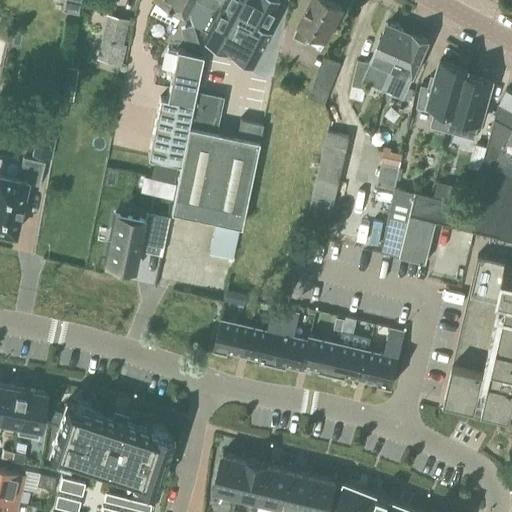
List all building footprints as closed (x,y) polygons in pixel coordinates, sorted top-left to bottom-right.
[(79,0),(62,0),(61,9),(77,12),(79,0)] [(155,0),(157,1),(151,13),(176,26),(182,14),(194,20),(190,4),(192,0),(155,0)] [(215,0),(213,4),(202,26),(204,27),(209,29),(205,37),(219,44),(232,51),(252,62),(255,56),(271,26),(264,22),(275,0),(215,0)] [(343,9),(326,0),(312,0),(299,26),(294,36),(299,39),(297,42),(301,45),(303,41),(307,43),(312,33),(327,40),(343,9)] [(106,13),(101,37),(124,42),(129,19),(106,13)] [(373,58),(391,67),(394,68),(405,38),(404,38),(406,31),(388,23),(373,58)] [(405,38),(394,68),(388,81),(407,89),(413,76),(414,77),(429,42),(406,31),(404,38),(405,38)] [(149,158),(180,164),(203,55),(203,54),(197,37),(185,40),(186,50),(177,48),(165,98),(162,98),(149,158)] [(339,67),(341,63),(325,56),(324,56),(308,97),(324,104),(327,98),(339,67)] [(370,63),(359,61),(353,86),(364,89),(370,63)] [(449,131),(467,68),(440,61),(436,76),(433,75),(430,87),(421,84),(417,105),(435,111),(431,126),(449,131)] [(68,66),(62,98),(72,100),(78,68),(68,66)] [(481,123),(493,81),(466,73),(467,68),(449,131),(475,138),(480,123),(481,123)] [(180,164),(170,212),(242,226),(263,125),(240,120),(237,135),(216,131),(224,96),(196,90),(180,164)] [(511,110),(501,105),(499,103),(494,119),(475,190),(474,197),(472,204),(435,196),(416,191),(411,215),(436,221),(499,235),(511,238),(511,110)] [(347,136),(329,132),(306,228),(328,233),(350,137),(347,136)] [(38,134),(36,142),(52,145),(54,138),(38,134)] [(0,172),(0,229),(15,233),(20,213),(23,199),(27,180),(39,183),(44,161),(23,157),(19,177),(0,172)] [(438,182),(435,196),(472,204),(474,197),(475,190),(438,182)] [(115,213),(105,261),(134,267),(138,250),(140,241),(163,246),(170,215),(157,213),(155,221),(144,219),(115,213)] [(215,223),(208,253),(232,258),(239,228),(215,223)] [(409,245),(408,254),(425,256),(426,246),(409,245)] [(447,388),(511,403),(511,262),(478,254),(447,388)] [(228,289),(226,301),(244,305),(247,293),(228,289)] [(274,360),(286,308),(285,308),(280,330),(252,324),(245,353),(274,360)] [(303,367),(311,334),(310,334),(309,337),(295,334),(300,312),(286,308),(274,360),(303,367)] [(356,318),(346,316),(343,329),(353,332),(356,318)] [(245,353),(252,324),(221,317),(215,346),(245,353)] [(337,317),(335,328),(342,330),(345,319),(337,317)] [(385,351),(369,348),(363,377),(393,384),(406,330),(391,326),(385,351)] [(333,371),(340,341),(311,334),(303,367),(305,367),(306,364),(333,371)] [(363,377),(369,348),(340,341),(333,371),(363,377)] [(0,408),(0,425),(18,428),(25,388),(4,384),(0,408)] [(18,428),(17,433),(38,437),(46,392),(25,388),(18,428)] [(66,401),(50,451),(156,486),(173,436),(66,401)] [(3,448),(1,456),(12,459),(14,451),(3,448)] [(14,451),(12,459),(23,462),(25,453),(14,451)] [(238,495),(247,457),(224,452),(215,490),(238,495)] [(260,500),(269,462),(247,457),(238,495),(260,500)] [(282,506),(291,468),(269,462),(260,500),(282,506)] [(0,468),(0,495),(18,500),(24,474),(0,468)] [(304,511),(313,473),(291,468),(282,506),(304,511)] [(39,472),(36,484),(52,488),(55,476),(39,472)] [(330,511),(339,485),(335,483),(336,478),(313,473),(304,511),(307,511),(330,511)] [(62,477),(59,488),(82,494),(85,483),(62,477)] [(359,511),(369,488),(346,479),(343,487),(339,485),(330,511),(359,511)] [(383,511),(390,496),(369,488),(359,511),(383,511)] [(105,491),(103,499),(149,511),(151,503),(105,491)] [(58,494),(55,506),(78,511),(80,500),(58,494)] [(0,495),(0,511),(14,511),(18,500),(0,495)] [(408,511),(411,505),(390,496),(383,511),(408,511)]
